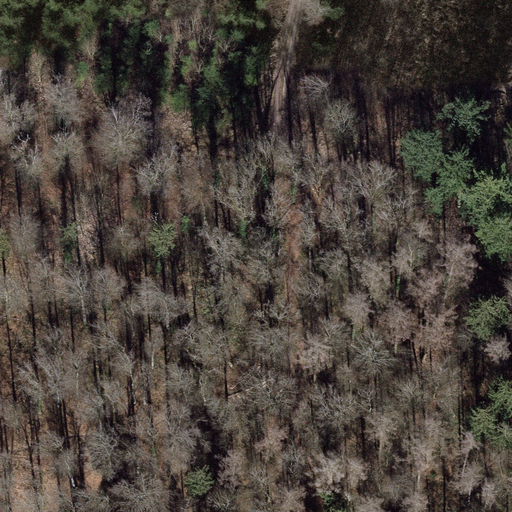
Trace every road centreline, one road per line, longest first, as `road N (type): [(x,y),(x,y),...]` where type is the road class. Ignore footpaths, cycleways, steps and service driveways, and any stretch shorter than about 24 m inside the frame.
road 1 (track): [(295,0),(278,105),(289,169),(380,206),(427,247),(511,297)]
road 2 (track): [(306,511),(293,388),(298,311),(289,169)]
